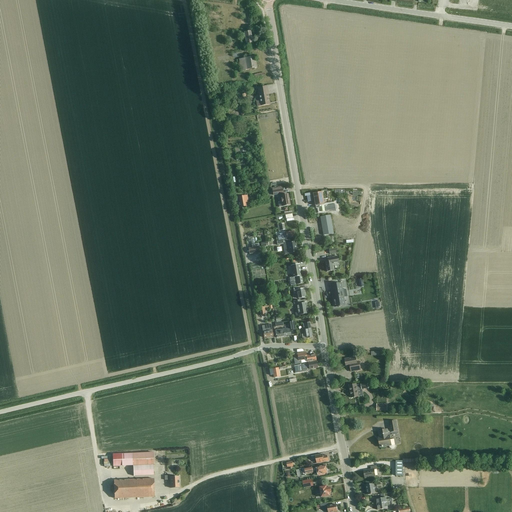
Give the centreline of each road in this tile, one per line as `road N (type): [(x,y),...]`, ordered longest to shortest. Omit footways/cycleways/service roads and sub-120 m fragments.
road 1 (tertiary): [(325,347),(267,0)]
road 2 (unclassified): [(0,412),(255,349)]
road 3 (tertiary): [(511,26),(330,0)]
road 4 (tertiary): [(355,511),(325,347)]
road 5 (unknown): [(261,347),(241,222)]
